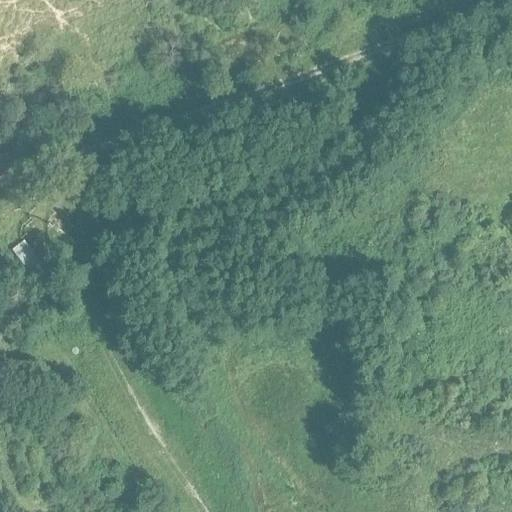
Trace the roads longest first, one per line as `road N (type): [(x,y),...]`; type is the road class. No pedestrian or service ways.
road 1 (track): [(511,0),(62,162)]
road 2 (track): [(207,511),(100,335),(62,162)]
